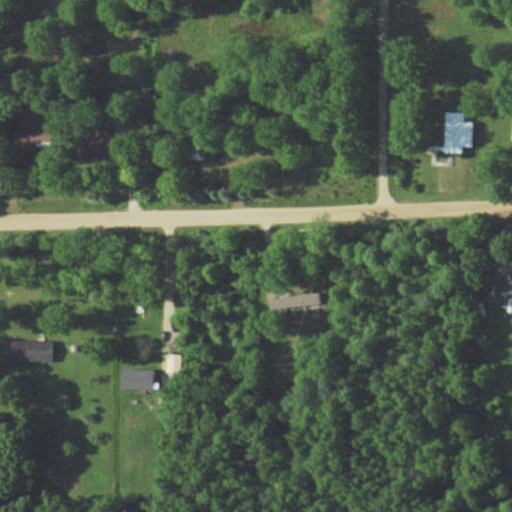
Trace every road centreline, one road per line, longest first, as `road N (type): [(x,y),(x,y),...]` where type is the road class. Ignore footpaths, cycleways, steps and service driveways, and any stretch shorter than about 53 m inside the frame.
road 1 (residential): [(511,205),(0,218)]
road 2 (residential): [(87,217),(63,0)]
road 3 (residential): [(382,211),(385,0)]
